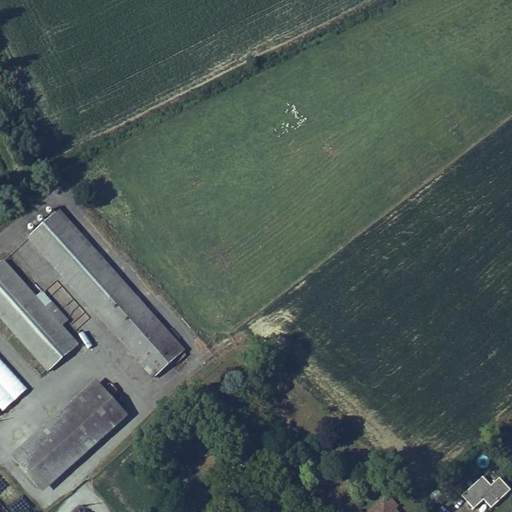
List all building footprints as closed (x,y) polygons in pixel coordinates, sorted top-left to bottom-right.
[(183,352),(57,212),(28,239),(154,378),(183,352)] [(77,345),(2,261),(0,263),(0,316),(49,371),(77,345)] [(0,411),(1,413),(28,388),(0,357),(0,411)] [(17,466),(37,488),(121,411),(101,389),(17,466)] [(301,485),(326,458),(305,440),(302,444),(284,428),(275,438),(278,441),(266,454),(301,485)] [(494,511),(511,491),(499,479),(492,487),(483,478),(463,500),(476,511),(477,511),(485,503),(494,511)] [(392,498),(387,502),(393,510),(398,505),(392,498)] [(395,511),(393,510),(387,502),(384,499),(368,511),(395,511)]
